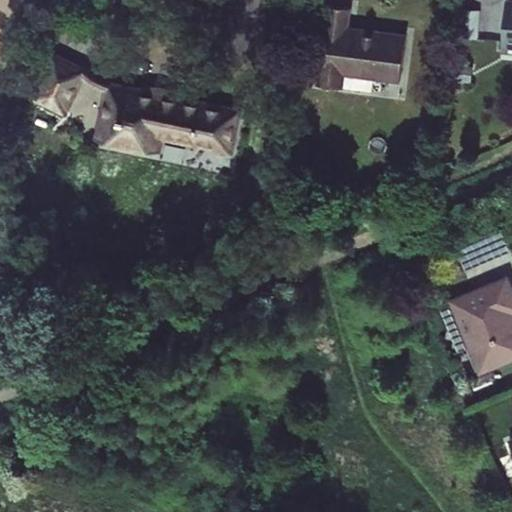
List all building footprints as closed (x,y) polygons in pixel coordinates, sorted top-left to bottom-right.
[(511,0),(505,0),(501,53),(511,54),(511,0)] [(326,4),(316,83),(344,86),(346,74),(374,77),(401,80),(407,33),(350,26),(352,7),(326,4)] [(481,10),(463,9),(461,38),(478,39),(481,10)] [(457,37),(448,36),(443,79),(448,80),(450,62),(454,63),(457,37)] [(91,67),(52,48),(28,97),(67,116),(91,67)] [(454,63),(450,62),(448,80),(452,80),(452,86),(460,87),(461,80),(472,81),(473,65),(454,63)] [(346,74),(344,86),(372,90),(374,77),(346,74)] [(105,78),(93,137),(162,151),(164,139),(234,154),(244,106),(172,92),(172,88),(167,85),(163,84),(160,83),(148,83),(144,84),(142,85),(105,78)] [(471,235),(451,244),(462,271),(511,250),(502,228),(474,240),(471,235)] [(0,244),(0,273),(19,281),(29,256),(0,244)] [(511,282),(509,274),(440,303),(460,350),(468,346),(479,374),(511,359),(511,282)]
